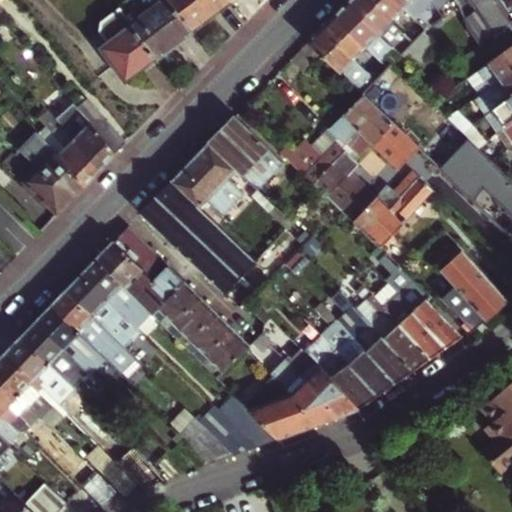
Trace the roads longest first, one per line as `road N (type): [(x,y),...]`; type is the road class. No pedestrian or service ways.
road 1 (residential): [(153,511),(371,426),(511,335)]
road 2 (tertiary): [(111,199),(309,0)]
road 3 (residential): [(251,334),(111,199)]
